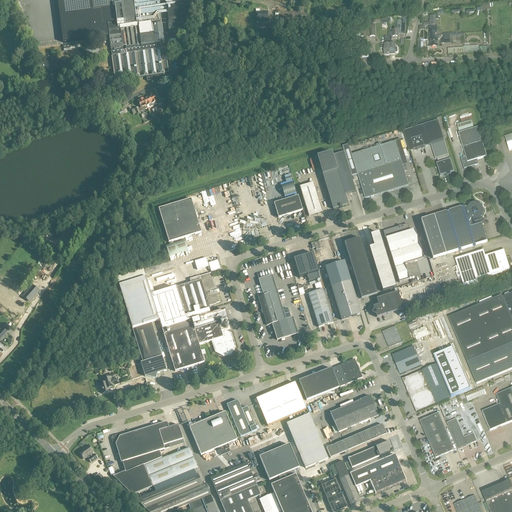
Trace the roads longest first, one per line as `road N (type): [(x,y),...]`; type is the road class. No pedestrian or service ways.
road 1 (unclassified): [(263,372),(232,274),(241,256),(478,183),(490,187),(511,224)]
road 2 (unclassified): [(0,149),(173,76),(407,61)]
road 3 (unclassified): [(263,372),(354,345),(368,348),(428,488)]
road 4 (unclassified): [(54,454),(95,423),(263,372)]
